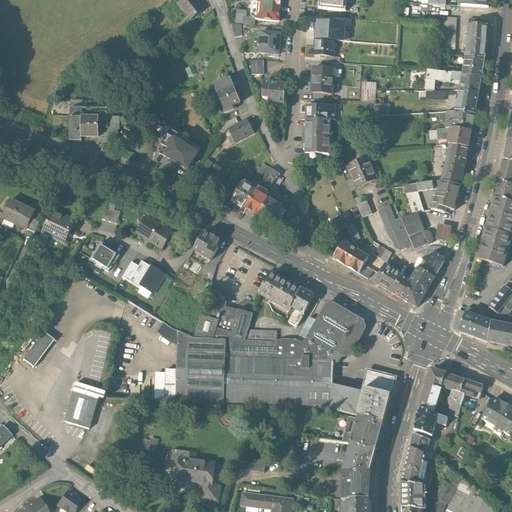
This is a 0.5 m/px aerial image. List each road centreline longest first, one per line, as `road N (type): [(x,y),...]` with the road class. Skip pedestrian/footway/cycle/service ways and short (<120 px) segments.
road 1 (primary): [(309,270),(136,180),(0,131)]
road 2 (tertiary): [(430,333),(477,204),(504,52)]
road 3 (tertiary): [(430,333),(407,388),(385,511)]
road 4 (residential): [(281,164),(251,104),(217,0)]
road 5 (residential): [(281,164),(293,138),(300,0)]
road 6 (primary): [(430,333),(309,270)]
